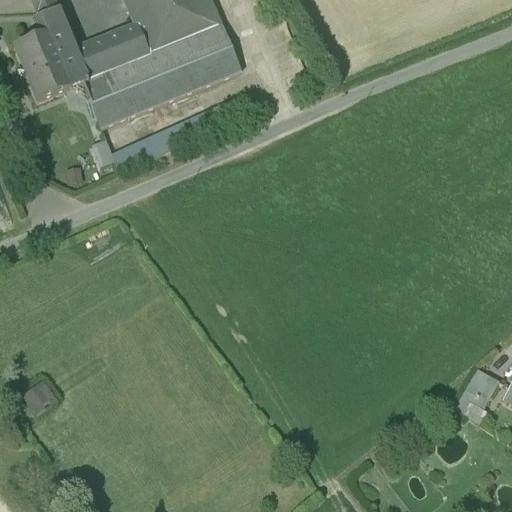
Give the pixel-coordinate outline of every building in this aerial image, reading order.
[(49,1),(32,0),(29,0),(39,24),(56,17),(49,1)] [(207,0),(122,0),(129,15),(135,30),(148,60),(221,31),(207,0)] [(46,41),(16,53),(37,105),(69,92),(82,88),(84,87),(71,56),(56,17),(39,24),(46,41)] [(135,30),(71,56),(84,87),(82,88),(100,133),(128,122),(109,76),(148,60),(135,30)] [(148,60),(109,76),(128,122),(129,124),(241,79),(221,31),(148,60)] [(129,124),(101,135),(117,175),(269,114),(253,74),(241,79),(129,124)] [(475,374),(451,416),(461,422),(469,409),(485,380),(475,374)] [(485,380),(469,409),(483,417),(499,388),(485,380)] [(19,399),(35,420),(58,404),(42,382),(19,399)] [(511,386),(502,404),(511,409),(511,386)]
